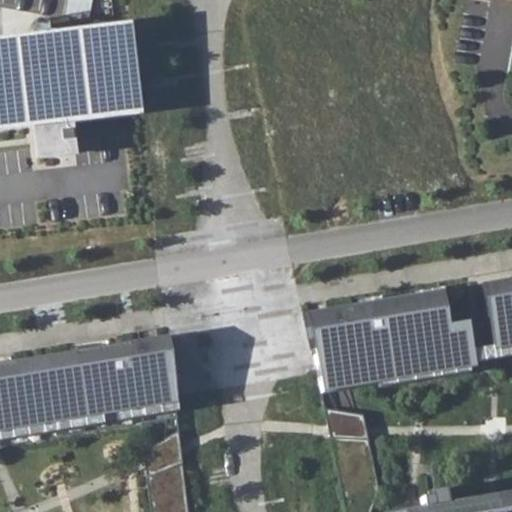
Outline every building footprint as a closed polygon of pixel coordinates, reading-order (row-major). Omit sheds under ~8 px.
[(88,21),(91,0),(66,0),(64,17),(88,21)] [(128,24),(0,40),(0,128),(35,124),(139,111),(128,24)] [(70,120),(35,124),(39,156),(63,153),(61,130),(71,129),(70,120)] [(63,153),(74,151),(73,144),(71,129),(61,130),(63,153)] [(511,280),(479,286),(492,366),(511,362),(511,280)] [(302,315),(319,395),(473,369),(472,363),(470,352),(465,323),(445,327),(439,292),(302,315)] [(0,448),(174,419),(166,337),(126,344),(73,353),(12,363),(0,364),(0,448)] [(362,416),(322,410),(326,428),(344,511),(370,511),(378,491),(365,430),(362,416)] [(177,431),(142,452),(144,465),(149,511),(186,511),(179,451),(177,431)] [(511,511),(511,497),(494,500),(454,508),(442,495),(420,501),(419,511),(511,511)]
